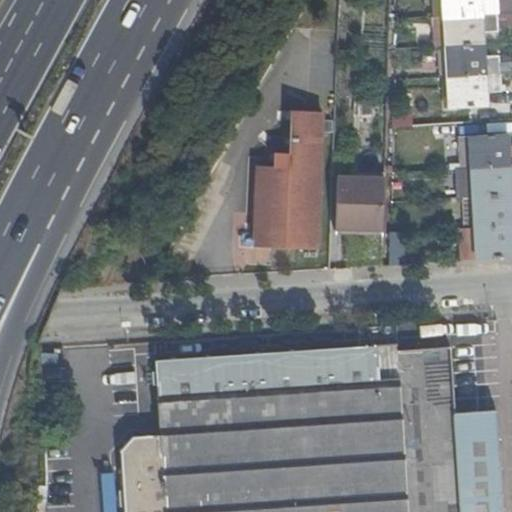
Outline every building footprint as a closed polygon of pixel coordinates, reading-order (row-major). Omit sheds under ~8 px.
[(511,0),(430,0),(431,12),(439,12),(442,103),(485,102),(484,90),(500,89),(500,69),(511,68),(511,49),(483,50),(482,21),(511,18),(511,0)] [(357,100),(373,101),(374,86),(358,86),(357,100)] [(291,163),(286,163),(284,213),(283,243),(318,244),(323,107),(293,107),(291,163)] [(474,222),(475,255),(511,252),(511,203),(510,204),(508,176),(511,175),(511,140),(506,140),(505,131),(459,133),(463,193),(472,193),(474,222)] [(284,213),(286,163),(258,162),(255,243),(283,243),(284,213)] [(382,226),(384,172),(338,171),(337,225),(382,226)] [(456,223),(459,256),(475,255),(474,222),(456,223)] [(382,229),(381,261),(398,260),(399,229),(382,229)] [(398,341),(393,342),(407,511),(501,511),(494,409),(453,411),(447,344),(399,348),(398,341)] [(407,511),(393,342),(310,347),(271,349),(224,352),(157,357),(158,368),(155,368),(155,381),(157,381),(158,391),(160,390),(162,430),(133,433),(123,446),(125,485),(120,486),(122,503),(127,503),(127,511),(407,511)]
